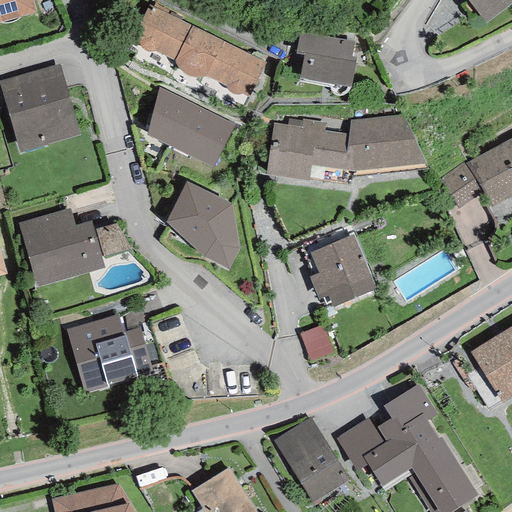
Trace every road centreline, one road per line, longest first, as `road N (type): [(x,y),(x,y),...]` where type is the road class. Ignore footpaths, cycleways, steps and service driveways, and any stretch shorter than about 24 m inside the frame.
road 1 (residential): [(315,401),(128,232),(84,41),(64,0)]
road 2 (residential): [(0,478),(315,401)]
road 3 (residential): [(315,401),(386,373),(511,289)]
road 4 (residential): [(422,0),(407,30),(412,56),(432,69),(511,32)]
